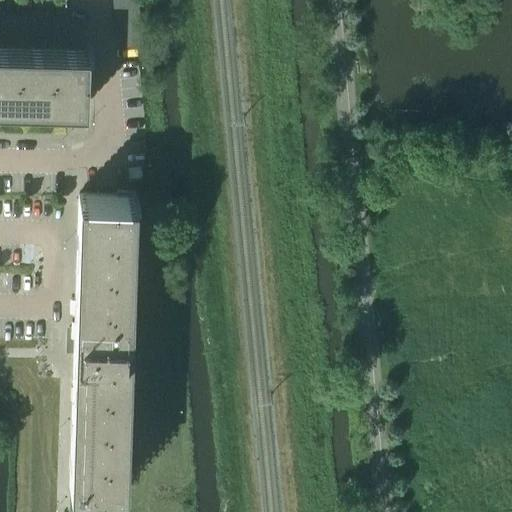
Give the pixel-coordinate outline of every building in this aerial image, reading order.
[(111,0),(112,10),(136,8),(135,0),(111,0)] [(113,23),(137,20),(136,8),(112,10),(113,23)] [(115,35),(139,33),(137,20),(113,23),(115,35)] [(139,33),(115,35),(116,47),(140,45),(139,33)] [(0,102),(84,105),(86,50),(0,48),(0,102)] [(128,169),(129,177),(141,176),(140,167),(128,169)] [(132,193),(77,192),(68,485),(124,487),(132,193)]
